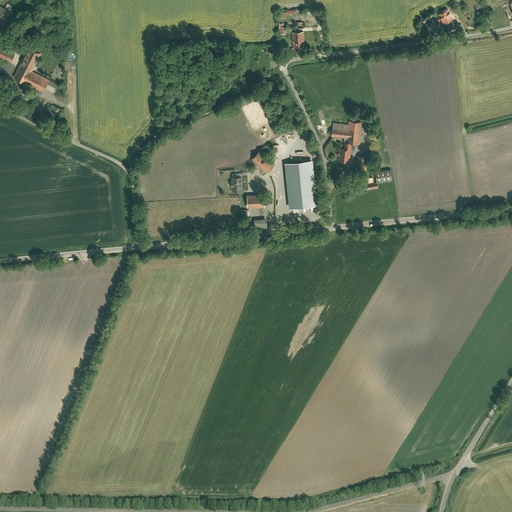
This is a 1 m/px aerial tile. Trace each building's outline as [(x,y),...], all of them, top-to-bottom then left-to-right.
[(7,2),(4,7),(11,11),(14,5),(7,2)] [(4,7),(0,5),(0,39),(14,12),(11,11),(4,7)] [(441,9),(436,11),(442,24),(447,22),(450,27),(454,24),(448,11),(449,10),(448,8),(442,11),(441,9)] [(44,19),(39,26),(48,34),(54,27),(44,19)] [(303,31),(292,32),(293,48),(297,48),(296,46),(304,45),(303,31)] [(14,54),(0,46),(0,56),(10,61),(14,54)] [(38,52),(28,47),(12,77),(24,83),(25,81),(31,70),(38,56),(36,56),(38,52)] [(25,81),(43,90),(49,79),(31,70),(25,81)] [(54,104),(50,113),(56,115),(60,107),(54,104)] [(332,122),(331,136),(345,137),(344,142),(351,142),(359,143),(361,122),(348,120),(348,124),(332,122)] [(339,147),(338,160),(349,161),(351,142),(344,142),(343,148),(339,147)] [(260,150),(251,159),(266,173),(274,164),(260,150)] [(311,160),(283,162),(288,208),(316,205),(311,160)] [(390,168),(374,171),(375,181),(354,184),(355,191),(377,187),(376,182),(392,179),(390,168)] [(231,186),(231,191),(242,191),(242,176),(231,176),(231,180),(230,180),(230,186),(231,186)] [(263,194),(246,195),(246,207),(264,206),(263,194)] [(266,219),(253,219),(254,228),(266,227),(266,219)]
